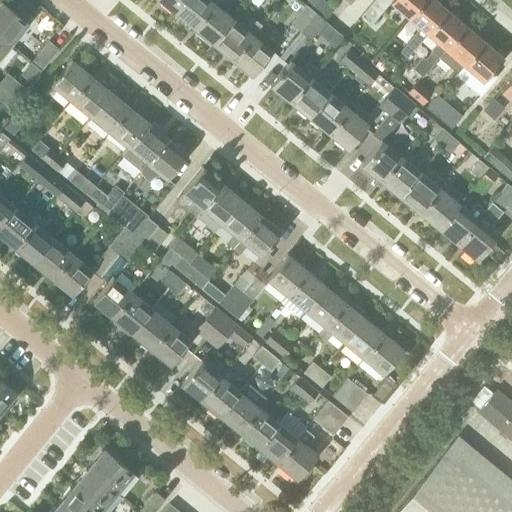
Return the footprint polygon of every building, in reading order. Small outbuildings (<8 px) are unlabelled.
[(1,0),(0,0),(0,34),(10,43),(32,16),(20,6),(15,12),(1,0)] [(163,0),(176,11),(185,0),(163,0)] [(215,2),(212,0),(185,0),(176,11),(195,26),(215,2)] [(212,40),(214,42),(234,18),(222,8),(228,1),(225,0),(216,0),(215,2),(195,26),(203,33),(201,35),(210,43),(212,40)] [(334,7),(326,0),(308,0),(327,16),(334,7)] [(391,1),(409,17),(423,0),(374,0),(362,15),(372,23),(391,1)] [(427,32),(447,9),(436,0),(423,0),(409,17),(421,27),(400,51),(406,56),(427,32)] [(292,22),(302,31),(317,13),(307,4),(292,22)] [(466,25),(447,9),(427,32),(439,42),(425,59),(423,57),(413,68),(422,76),(446,48),(466,25)] [(317,13),(302,31),(311,39),(327,21),(324,19),(317,13)] [(234,18),(214,42),(234,58),(253,34),(261,24),(253,17),(245,27),(234,18)] [(464,64),(484,41),(466,25),(446,48),(457,58),(443,75),(450,81),(464,64)] [(0,54),(10,43),(0,34),(0,54)] [(273,50),(253,34),(234,58),(232,61),(240,67),(243,66),(253,74),(273,50)] [(32,61),(41,68),(58,48),(49,40),(32,61)] [(484,41),(464,64),(476,74),(462,91),(474,101),(488,84),(483,80),(503,57),(484,41)] [(339,60),(349,68),(359,56),(349,48),(339,60)] [(359,56),(349,68),(368,84),(379,72),(359,56)] [(51,83),(70,99),(91,74),(72,58),(51,83)] [(290,100),(310,76),(291,59),(270,84),(290,100)] [(8,73),(0,82),(18,97),(26,87),(8,73)] [(99,81),(91,74),(70,99),(90,115),(110,90),(108,88),(108,84),(102,80),(99,81)] [(329,91),(310,76),(290,100),(309,116),(329,91)] [(511,98),(511,76),(501,89),(511,98)] [(407,92),(422,104),(432,92),(417,80),(407,92)] [(0,82),(0,97),(11,106),(18,97),(0,82)] [(380,105),(389,113),(404,95),(395,87),(380,105)] [(109,130),(123,113),(129,106),(110,90),(90,115),(109,130)] [(329,91),(309,116),(328,132),(348,107),(329,91)] [(404,95),(389,113),(399,121),(413,103),(404,95)] [(493,118),(497,113),(503,106),(494,99),(484,110),(493,118)] [(138,113),(129,106),(123,113),(109,130),(128,146),(148,122),(138,113)] [(448,106),(439,118),(451,128),(461,117),(448,106)] [(28,114),(19,107),(4,125),(13,133),(28,114)] [(367,123),(355,113),(348,107),(328,132),(347,148),(367,123)] [(142,170),(148,163),(168,138),(159,130),(160,127),(154,122),(151,124),(148,122),(128,146),(122,153),(142,170)] [(433,137),(442,144),(450,134),(442,127),(433,137)] [(27,152),(27,153),(28,152),(10,137),(9,138),(0,131),(0,148),(2,146),(20,160),(27,152)] [(459,141),(450,134),(442,144),(451,151),(459,141)] [(380,180),(408,146),(409,145),(399,137),(396,141),(393,142),(390,142),(386,142),(384,141),(383,141),(381,139),(361,164),(380,180)] [(176,144),(168,138),(148,163),(142,170),(140,172),(144,175),(144,176),(149,180),(152,177),(153,176),(156,175),(159,174),(162,175),(166,178),(187,153),(184,151),(185,148),(179,143),(176,144)] [(42,157),(50,163),(57,154),(50,147),(49,149),(39,141),(32,149),(41,157),(42,157)] [(380,180),(399,195),(419,171),(408,162),(416,153),(408,146),(380,180)] [(492,147),(484,155),(504,173),(511,163),(492,147)] [(65,160),(57,154),(50,163),(57,169),(65,160)] [(471,170),(480,177),(488,166),(480,159),(471,170)] [(28,172),(36,179),(40,174),(45,168),(37,162),(28,172)] [(5,166),(0,172),(0,179),(2,181),(11,170),(5,166)] [(222,182),(203,166),(182,191),(194,200),(187,209),(195,215),(202,207),(222,182)] [(497,173),(488,166),(480,177),(488,185),(497,173)] [(40,174),(36,179),(44,185),(53,175),(45,168),(40,174)] [(69,180),(87,195),(95,185),(77,170),(69,180)] [(399,195),(418,211),(438,187),(419,171),(399,195)] [(241,198),(222,182),(202,207),(221,222),(241,198)] [(56,196),(74,211),(84,198),(66,183),(56,196)] [(124,191),(115,183),(106,194),(116,202),(122,194),(124,191)] [(511,186),(508,183),(500,192),(511,202),(511,186)] [(95,185),(87,195),(95,201),(97,206),(106,214),(113,206),(116,202),(106,194),(95,185)] [(418,211),(438,227),(458,203),(438,187),(418,211)] [(511,217),(511,216),(511,202),(500,192),(492,201),(511,217)] [(0,222),(14,205),(0,193),(0,222)] [(130,220),(139,209),(148,216),(149,215),(122,194),(116,202),(113,206),(130,220)] [(84,198),(74,211),(75,211),(76,210),(83,215),(91,206),(84,200),(85,199),(84,198)] [(241,198),(221,222),(234,233),(226,243),(233,248),(261,214),(241,198)] [(477,219),(477,218),(485,209),(479,204),(474,204),(469,211),(458,203),(438,227),(457,243),(477,219)] [(0,234),(13,245),(33,221),(14,205),(0,222),(0,234)] [(106,214),(123,228),(132,235),(148,216),(139,209),(130,220),(113,206),(106,214)] [(261,214),(233,248),(239,253),(247,244),(260,254),(280,230),(261,214)] [(148,216),(132,235),(143,244),(158,225),(148,216)] [(496,234),(477,219),(457,243),(476,258),(496,234)] [(32,261),(52,237),(33,221),(13,245),(32,261)] [(118,253),(132,235),(123,228),(108,246),(118,253)] [(143,244),(132,235),(118,253),(128,262),(143,244)] [(32,261),(53,278),(73,254),(52,237),(32,261)] [(170,263),(181,271),(189,262),(182,256),(170,247),(160,259),(168,266),(170,263)] [(73,254),(53,278),(71,293),(92,269),(73,254)] [(307,270),(288,254),(268,278),(287,294),(307,270)] [(201,272),(189,262),(181,271),(200,287),(201,287),(209,277),(208,276),(215,267),(209,262),(201,272)] [(169,270),(161,280),(168,287),(177,276),(169,270)] [(305,310),(326,285),(307,270),(287,294),(305,310)] [(132,291),(113,275),(92,300),(112,316),(132,291)] [(186,283),(177,276),(168,287),(176,294),(186,283)] [(201,287),(228,310),(243,291),(234,283),(225,294),(211,283),(213,281),(209,277),(201,287)] [(345,301),(326,285),(305,310),(324,325),(345,301)] [(131,332),(152,307),(132,291),(112,316),(131,332)] [(253,299),(243,291),(228,310),(237,318),(253,299)] [(364,316),(345,301),(324,325),(318,332),(324,337),(328,337),(332,332),(343,341),(364,316)] [(171,323),(152,307),(131,332),(150,348),(171,323)] [(199,325),(208,333),(224,314),(215,307),(199,325)] [(234,322),(224,314),(208,333),(218,341),(234,322)] [(268,316),(255,332),(261,337),(274,321),(268,316)] [(363,357),(383,332),(364,316),(343,341),(363,357)] [(171,323),(150,348),(169,364),(190,339),(171,323)] [(282,337),(274,330),(266,341),(274,348),(282,337)] [(402,348),(383,332),(363,357),(382,373),(402,348)] [(291,345),(282,337),(274,348),(283,355),(291,345)] [(270,352),(261,345),(252,356),(261,363),(270,352)] [(279,360),(270,352),(261,363),(270,371),(279,360)] [(180,383),(200,399),(221,374),(201,358),(180,383)] [(303,372),(312,379),(321,368),(312,361),(303,372)] [(221,374),(200,399),(219,415),(239,390),(228,381),(234,374),(226,368),(221,374)] [(330,376),(321,368),(312,379),(321,386),(330,376)] [(290,387),(299,394),(308,384),(299,376),(290,387)] [(347,376),(339,386),(359,402),(367,392),(347,376)] [(396,384),(387,376),(372,395),(382,402),(396,384)] [(0,379),(0,410),(1,411),(10,401),(9,399),(15,391),(0,379)] [(308,384),(299,394),(309,402),(317,391),(308,384)] [(351,411),(359,402),(339,386),(332,395),(351,411)] [(511,440),(511,402),(496,389),(477,411),(511,440)] [(259,405),(239,390),(219,415),(238,430),(259,405)] [(328,400),(321,409),(340,425),(347,417),(328,400)] [(238,430),(257,446),(277,421),(259,405),(238,430)] [(331,435),(340,425),(321,409),(313,419),(331,435)] [(257,446),(277,462),(297,437),(304,427),(306,425),(287,410),(277,421),(257,446)] [(311,468),(307,465),(317,453),(305,444),(313,434),(304,427),(297,437),(277,462),(296,478),(298,476),(302,480),(311,468)] [(511,511),(511,480),(456,435),(393,511),(511,511)] [(88,467),(116,490),(132,472),(104,448),(88,467)] [(100,510),(116,490),(88,467),(72,487),(100,510)] [(56,505),(64,511),(98,511),(100,510),(72,487),(71,487),(69,486),(60,497),(62,498),(56,505)] [(155,491),(139,509),(142,511),(152,511),(164,498),(155,491)] [(160,511),(176,511),(178,510),(169,502),(160,511)]
